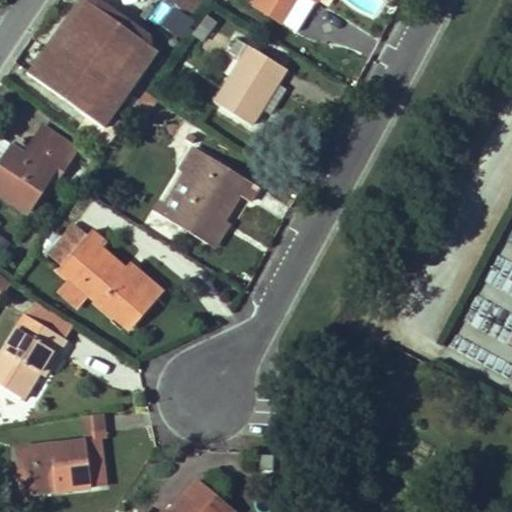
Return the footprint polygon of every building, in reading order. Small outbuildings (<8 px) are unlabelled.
[(83,0),(82,0),(28,74),(104,127),(157,53),(131,34),(134,30),(127,25),(124,29),(112,21),(115,17),(109,12),(106,17),(83,0)] [(166,0),(189,17),(202,0),(166,0)] [(164,24),(182,36),(192,21),(174,9),(164,24)] [(206,33),(199,27),(194,34),(201,40),(206,33)] [(216,61),(234,72),(214,103),(249,125),(259,110),(268,116),(285,90),(275,84),(284,70),(237,40),(227,54),(223,51),(216,61)] [(156,102),(144,95),(128,117),(139,125),(156,102)] [(0,199),(25,216),(49,180),(54,183),(75,153),(42,131),(23,159),(0,143),(0,199)] [(189,189),(169,222),(207,245),(222,221),(238,195),(248,201),(257,188),(192,148),(179,170),(184,173),(179,182),(189,189)] [(189,189),(179,182),(165,204),(160,201),(153,213),(169,222),(189,189)] [(222,221),(207,245),(213,249),(228,225),(222,221)] [(60,267),(89,234),(76,222),(46,255),(60,267)] [(146,291),(125,273),(99,250),(105,243),(92,231),(89,234),(60,267),(57,271),(69,282),(87,296),(118,323),(146,291)] [(146,291),(118,323),(127,331),(161,291),(132,265),(125,273),(146,291)] [(0,299),(12,283),(0,274),(0,299)] [(59,293),(77,308),(87,296),(69,282),(59,293)] [(66,341),(77,323),(37,299),(25,316),(66,341)] [(0,354),(0,384),(22,399),(38,374),(51,352),(57,355),(66,341),(25,316),(0,354)] [(38,374),(43,377),(57,355),(51,352),(38,374)] [(15,449),(19,486),(55,482),(56,492),(106,486),(100,439),(15,449)] [(19,486),(20,496),(56,492),(55,482),(19,486)] [(231,511),(196,483),(170,511),(231,511)]
